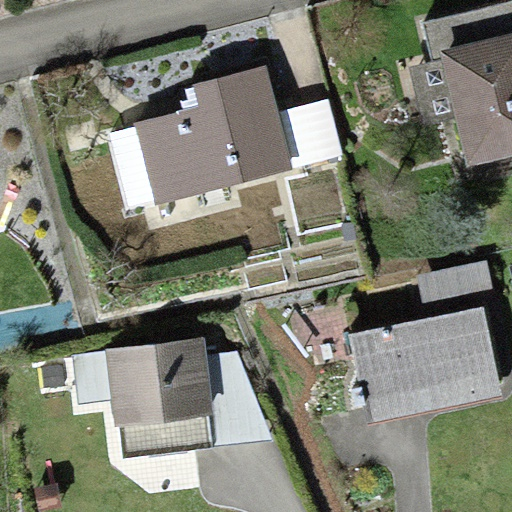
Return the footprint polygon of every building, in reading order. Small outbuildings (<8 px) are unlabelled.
[(511,50),(439,70),(467,177),(511,164),(511,50)] [(186,124),(135,139),(157,211),(280,175),(265,124),(255,91),(182,112),(186,124)] [(317,109),(265,124),(280,175),(332,160),(317,109)] [(476,327),(350,350),(365,429),(491,406),(476,327)] [(192,355),(106,365),(114,434),(200,424),(192,355)]
